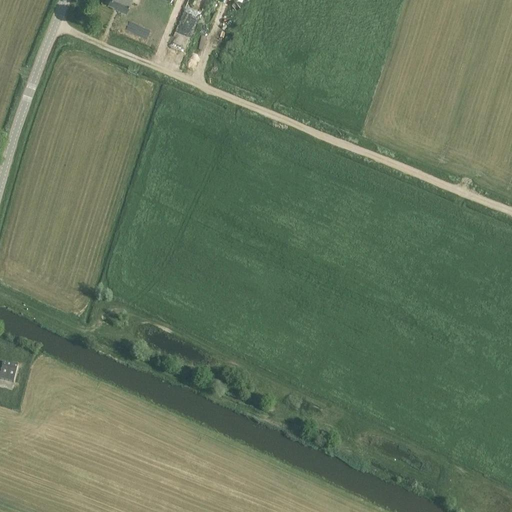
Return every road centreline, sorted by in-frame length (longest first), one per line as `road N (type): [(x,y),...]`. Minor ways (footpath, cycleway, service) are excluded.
road 1 (track): [(511,210),(51,23)]
road 2 (unclassified): [(0,184),(61,0)]
